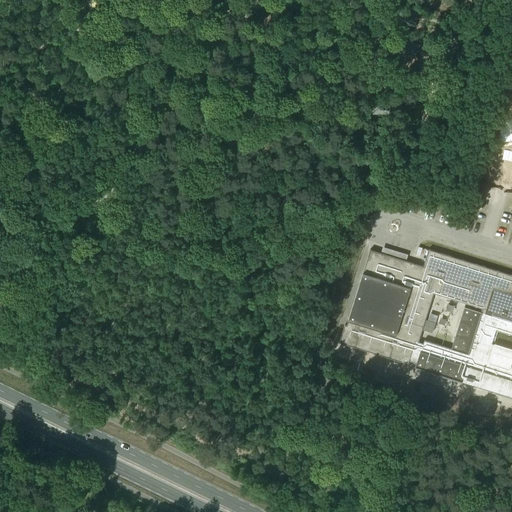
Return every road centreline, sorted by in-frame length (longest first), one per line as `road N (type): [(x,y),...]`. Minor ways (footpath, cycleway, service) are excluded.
road 1 (primary): [(249,511),(0,390)]
road 2 (primary): [(0,409),(210,511)]
